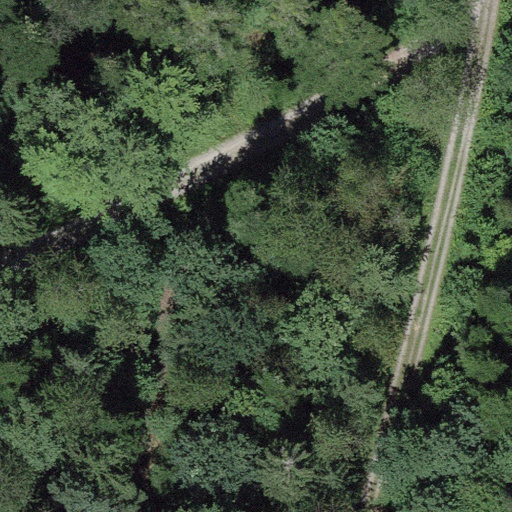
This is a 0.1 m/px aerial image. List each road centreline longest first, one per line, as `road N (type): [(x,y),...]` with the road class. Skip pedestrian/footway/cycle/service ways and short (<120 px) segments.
road 1 (track): [(0,270),(492,11)]
road 2 (track): [(376,511),(494,0)]
